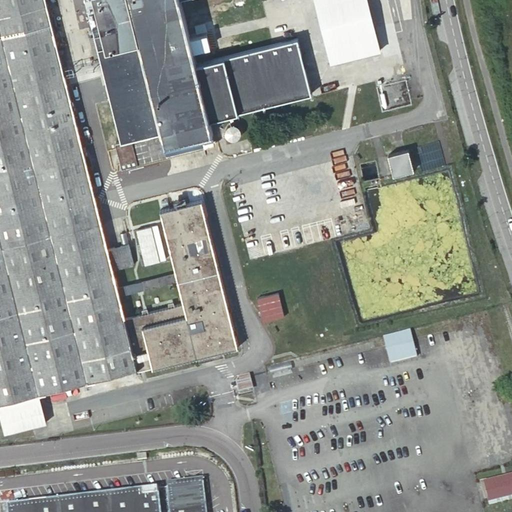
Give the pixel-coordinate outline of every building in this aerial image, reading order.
[(0,0),(0,400),(137,365),(138,370),(237,343),(201,200),(162,209),(178,274),(119,290),(114,271),(108,250),(63,74),(104,63),(122,135),(115,137),(122,165),(200,144),(198,133),(215,129),(212,116),(198,60),(182,0),(0,0)] [(379,50),(367,0),(314,0),(327,61),(379,50)] [(300,35),(198,60),(212,116),(314,90),(300,35)] [(217,140),(215,129),(198,133),(200,144),(217,140)] [(388,154),(394,174),(414,169),(408,148),(388,154)] [(108,250),(114,271),(134,265),(129,245),(108,250)] [(259,297),(265,320),(285,315),(279,292),(259,297)] [(385,340),(391,363),(417,356),(410,333),(385,340)] [(239,386),(240,391),(246,390),(246,386),(250,385),(249,378),(241,380),(241,381),(240,383),(239,386)] [(487,500),(490,499),(486,484),(511,478),(511,475),(482,482),(487,500)] [(486,484),(490,499),(492,507),(511,501),(511,477),(511,478),(486,484)] [(166,484),(167,489),(196,486),(198,511),(205,511),(202,480),(166,484)] [(198,511),(196,486),(167,489),(169,511),(198,511)] [(169,511),(167,489),(9,508),(9,511),(169,511)]
